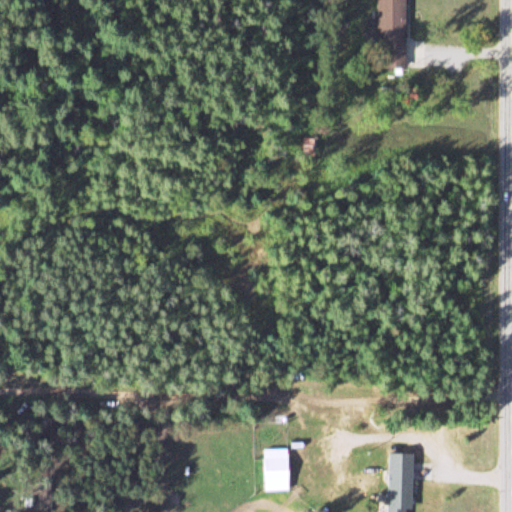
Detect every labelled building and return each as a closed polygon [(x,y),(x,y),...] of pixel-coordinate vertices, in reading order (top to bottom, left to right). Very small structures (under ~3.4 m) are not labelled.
[(381,32),(381,67),(402,67),(402,0),(373,0),(374,32),(381,32)] [(311,139),(302,138),(302,150),(311,150),(311,139)] [(383,511),(403,511),(403,509),(409,509),(411,454),(387,453),(383,511)] [(286,458),(261,458),(261,483),(286,483),(286,458)] [(250,483),(250,473),(232,473),(231,483),(250,483)]
